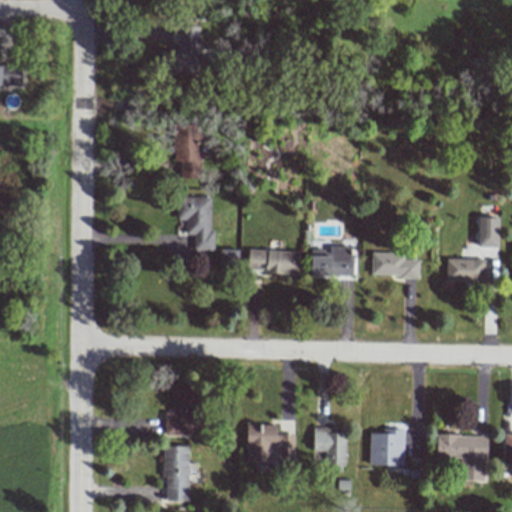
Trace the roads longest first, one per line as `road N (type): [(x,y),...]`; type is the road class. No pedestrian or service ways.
road 1 (residential): [(79,511),(83,0)]
road 2 (residential): [(511,356),(80,347)]
